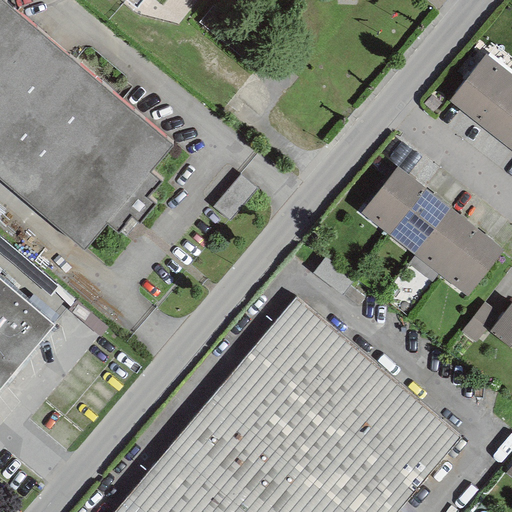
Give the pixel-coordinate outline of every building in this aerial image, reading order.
[(0,0),(0,179),(84,250),(105,225),(117,235),(131,218),(139,225),(157,203),(149,197),(162,182),(149,171),(172,143),(0,0)] [(142,0),(125,0),(135,8),(142,0)] [(276,61),(211,7),(198,23),(263,76),(276,61)] [(448,101),(474,121),(511,75),(485,54),(448,101)] [(511,127),(511,75),(474,121),(500,143),(511,127)] [(511,127),(500,143),(511,151),(511,127)] [(359,213),(385,234),(423,188),(397,167),(359,213)] [(253,189),(237,176),(211,207),(228,220),(253,189)] [(449,209),(423,188),(385,234),(412,255),(449,209)] [(412,255),(438,276),(476,230),(449,209),(412,255)] [(502,251),(476,230),(438,276),(465,297),(502,251)] [(327,252),(318,263),(344,286),(353,275),(327,252)] [(0,280),(0,389),(54,325),(0,280)] [(114,511),(397,511),(461,437),(295,298),(114,511)] [(484,302),(461,332),(474,342),(498,313),(484,302)] [(511,303),(488,332),(511,350),(511,303)]
